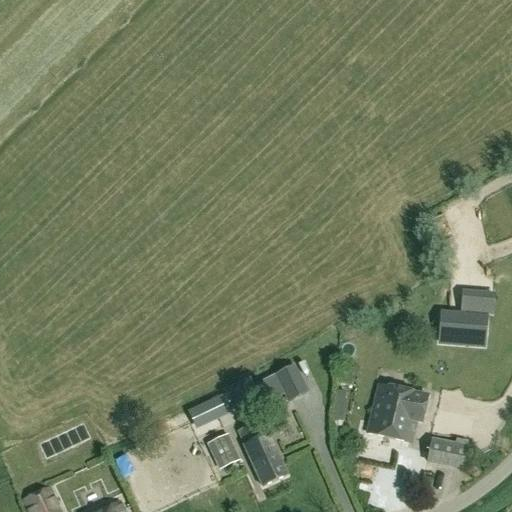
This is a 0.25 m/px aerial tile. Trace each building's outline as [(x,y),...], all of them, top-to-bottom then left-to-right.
[(461,297),(460,315),(492,317),(493,299),(461,297)] [(483,346),(485,319),(440,316),(438,343),(483,346)] [(293,367),(272,377),(282,397),(286,404),(307,394),(293,367)] [(413,446),(417,426),(422,427),(428,399),(379,388),(368,436),(413,446)] [(234,413),(225,395),(186,413),(195,432),(234,413)] [(269,438),(261,442),(254,425),(231,436),(243,461),(248,458),(263,490),(288,479),(269,438)] [(240,462),(228,436),(206,446),(218,472),(240,462)] [(426,463),(462,470),(467,442),(455,440),(454,444),(431,439),(426,463)] [(21,501),(26,511),(60,511),(50,488),(21,501)]
